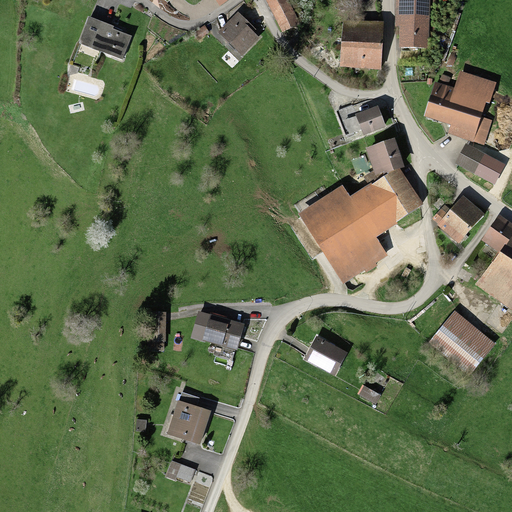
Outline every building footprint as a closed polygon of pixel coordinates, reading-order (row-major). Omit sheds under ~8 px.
[(285,0),(266,0),(282,30),(298,22),(285,0)] [(400,26),(400,46),(428,47),(429,5),(436,5),(436,0),(396,0),(395,25),(400,26)] [(239,14),(220,32),(242,55),(261,37),(239,14)] [(114,26),(88,16),(78,43),(123,60),(132,36),(113,29),(114,26)] [(343,23),(342,67),(381,68),(382,24),(343,23)] [(203,26),(193,33),(199,40),(208,34),(203,26)] [(454,88),(435,82),(424,117),(449,125),(447,133),(484,145),(492,120),(481,117),(486,102),(489,103),(496,82),(460,71),(454,88)] [(377,108),(356,116),(361,128),(364,135),(384,126),(377,108)] [(354,130),(361,128),(356,116),(349,119),(354,130)] [(395,140),(366,149),(375,174),(403,165),(395,140)] [(466,143),(455,163),(494,184),(505,164),(466,143)] [(299,214),(343,283),(386,255),(375,238),(422,207),(397,168),(349,198),(342,187),(299,214)] [(439,226),(438,227),(458,244),(483,215),(463,198),(450,213),(439,226)] [(432,220),(439,226),(450,213),(443,207),(432,220)] [(483,239),(500,252),(511,236),(511,225),(500,217),(483,239)] [(511,236),(500,252),(477,284),(511,310),(511,236)] [(146,312),(145,349),(164,350),(165,313),(146,312)] [(454,313),(430,343),(469,374),(493,345),(454,313)] [(211,317),(204,339),(235,349),(242,326),(211,317)] [(318,338),(306,358),(334,374),(345,354),(318,338)] [(381,395),(362,385),(357,394),(375,405),(381,395)] [(178,402),(196,407),(198,400),(180,395),(178,402)] [(178,402),(168,434),(199,444),(209,411),(196,407),(178,402)] [(170,465),(166,478),(190,485),(194,472),(170,465)]
